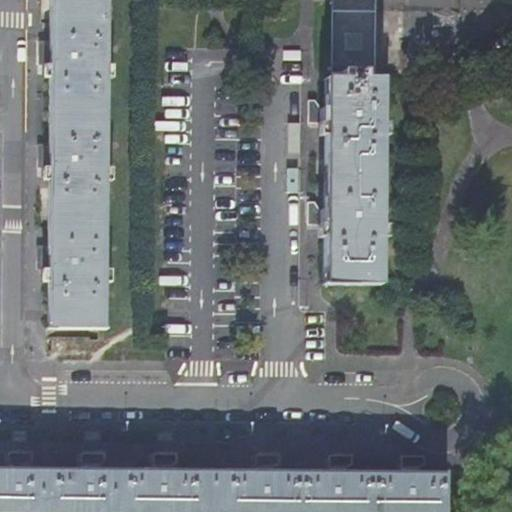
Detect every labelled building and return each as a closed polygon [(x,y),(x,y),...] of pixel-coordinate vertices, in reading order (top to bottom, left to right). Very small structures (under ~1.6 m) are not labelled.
[(48,256),(48,278),(47,325),(102,326),(104,0),(50,0),(50,51),(50,75),(49,154),(49,176),(48,256)] [(333,0),(331,85),(381,86),(381,77),(373,77),(375,0),(333,0)] [(50,75),(50,51),(41,51),(41,75),(50,75)] [(376,283),(381,86),(331,85),(327,85),(327,102),(326,120),(324,204),(324,224),(323,281),(376,283)] [(326,120),(327,102),(310,102),(310,119),(325,120),(326,120)] [(49,176),(49,154),(40,154),(39,176),(49,176)] [(308,224),(324,224),(324,204),(323,204),(309,204),(308,224)] [(48,278),(48,256),(38,255),(38,278),(48,278)] [(5,467),(32,467),(32,454),(5,453),(5,467)] [(78,467),(103,467),(103,453),(79,453),(78,467)] [(150,468),(173,468),(174,454),(150,454),(150,468)] [(253,469),(276,469),(276,455),(253,454),(253,469)] [(327,469),(350,470),(350,455),(327,455),(327,469)] [(398,470),(421,470),(421,456),(398,456),(398,470)] [(327,469),(276,469),(253,469),(173,468),(150,468),(103,467),(78,467),(32,467),(5,467),(0,466),(0,511),(445,511),(446,471),(421,470),(398,470),(350,470),(327,469)]
